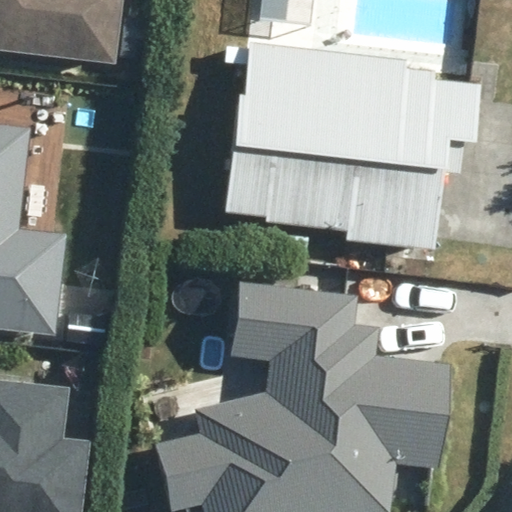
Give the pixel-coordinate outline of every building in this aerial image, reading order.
[(0,0),(0,48),(115,63),(122,0),(0,0)] [(398,67),(241,50),(235,107),(228,106),(215,221),(337,235),(335,248),(423,258),(431,181),(448,183),(451,152),(463,154),(469,94),(422,89),(423,80),(397,77),(398,67)] [(0,329),(55,335),(66,235),(19,230),(30,128),(0,124),(0,329)] [(381,511),(386,472),(430,477),(441,374),(367,366),(371,336),(345,333),(348,304),(230,291),(222,365),(261,369),(257,400),(184,418),(190,444),(146,454),(159,511),(381,511)] [(0,511),(80,511),(88,443),(62,440),(68,389),(0,381),(0,511)]
